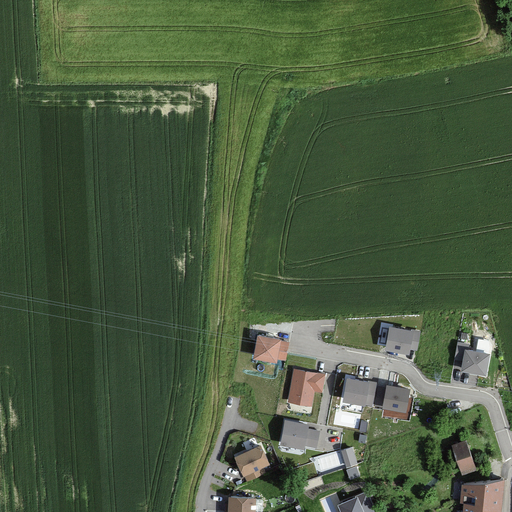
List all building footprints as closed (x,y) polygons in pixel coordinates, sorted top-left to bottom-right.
[(418,331),(390,326),(387,345),(407,349),(408,345),(415,347),(418,331)] [(259,334),(255,355),(275,359),(276,356),(286,358),(289,342),(279,340),(279,338),(273,337),(266,336),(259,334)] [(468,345),(458,343),(455,357),(464,359),(463,368),(470,369),(478,371),(485,372),(489,354),(467,349),(468,345)] [(325,374),(295,369),(289,400),(310,404),(313,388),(322,390),(325,374)] [(377,381),(349,377),(346,397),(373,402),(377,381)] [(389,389),(381,388),(379,403),(406,408),(410,388),(389,385),(389,389)] [(306,425),(286,421),(282,442),(302,445),(302,443),(315,445),(317,431),(305,429),(306,425)] [(461,471),(474,466),(467,441),(454,445),(461,471)] [(266,459),(259,444),(236,455),(247,478),(263,470),(260,462),(266,459)] [(357,464),(352,448),(342,452),(347,467),(357,464)] [(357,467),(347,470),(350,480),(360,477),(357,467)] [(463,493),(467,494),(467,497),(466,502),(497,504),(498,495),(502,496),(504,478),(484,481),(465,484),(463,493)] [(374,511),(367,494),(357,498),(358,500),(342,507),(343,511),(374,511)] [(222,511),(236,511),(249,511),(250,497),(227,496),(227,504),(222,504),(222,511)] [(257,511),(266,511),(266,497),(257,497),(257,511)] [(495,511),(497,504),(466,502),(466,503),(464,511),(495,511)]
